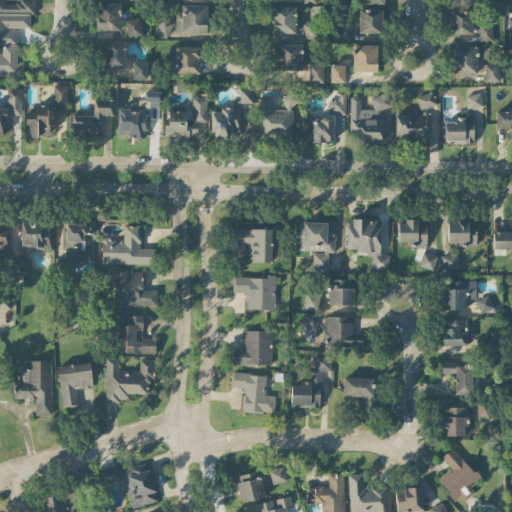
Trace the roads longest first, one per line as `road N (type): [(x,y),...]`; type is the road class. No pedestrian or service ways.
road 1 (residential): [(511,167),(0,161)]
road 2 (residential): [(0,187),(511,192)]
road 3 (residential): [(179,455),(282,437),(405,444),(410,324),(398,301)]
road 4 (residential): [(175,165),(182,288),(175,422),(190,511)]
road 5 (residential): [(215,511),(200,416),(209,309),(205,166)]
road 6 (residential): [(0,474),(200,416)]
